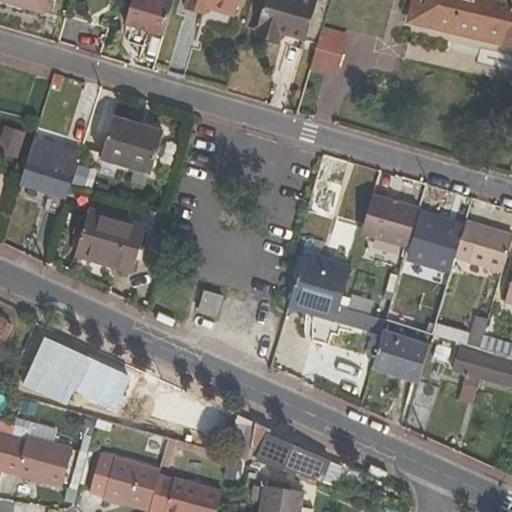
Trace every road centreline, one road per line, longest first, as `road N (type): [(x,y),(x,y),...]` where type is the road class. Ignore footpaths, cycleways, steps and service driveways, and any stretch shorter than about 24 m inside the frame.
road 1 (residential): [(0,44),(511,194)]
road 2 (tertiary): [(0,273),(434,465)]
